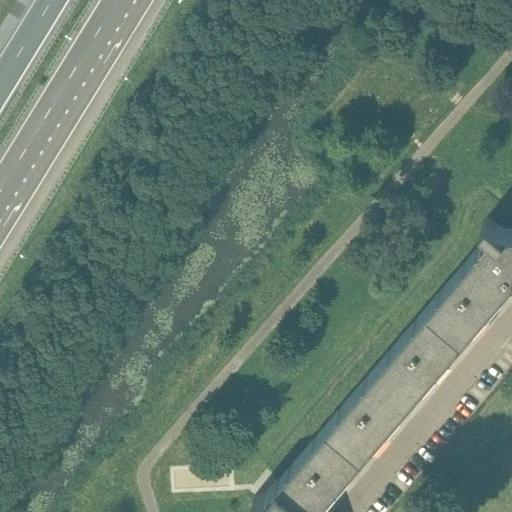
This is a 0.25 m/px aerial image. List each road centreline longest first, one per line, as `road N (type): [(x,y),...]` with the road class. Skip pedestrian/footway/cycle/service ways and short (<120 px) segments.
road 1 (residential): [(348,511),(511,323)]
road 2 (motorway): [(0,187),(116,0)]
